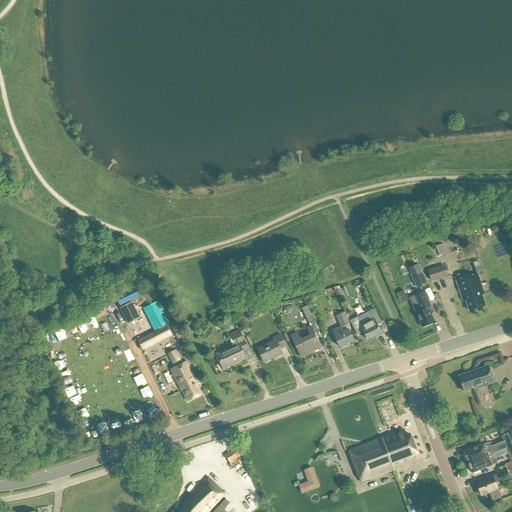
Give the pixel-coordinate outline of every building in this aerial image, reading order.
[(491,227),(494,234),(500,232),(498,225),(491,227)] [(497,259),(504,256),(501,249),(495,251),(497,259)] [(473,263),(476,274),(482,272),(482,271),(485,270),(482,260),(479,261),(478,261),(473,263)] [(429,271),(432,282),(448,276),(445,266),(437,269),(434,261),(422,265),(424,273),(429,271)] [(421,270),(412,274),(418,289),(428,284),(421,270)] [(465,300),(469,311),(485,306),(481,295),(484,294),(477,274),(456,281),(463,301),(465,300)] [(407,289),(399,291),(401,301),(409,300),(407,289)] [(416,313),(423,328),(434,323),(430,313),(433,311),(424,291),(409,298),(416,314),(416,313)] [(121,308),(124,313),(133,308),(130,303),(121,308)] [(310,327),(307,328),(310,336),(301,340),(297,333),(291,336),(301,358),(321,348),(313,332),(318,330),(319,332),(319,331),(307,306),(302,309),(310,327)] [(94,310),(98,319),(106,315),(102,307),(94,310)] [(370,321),(361,325),(357,318),(350,321),(357,335),(363,332),(367,340),(381,334),(376,324),(381,322),(375,309),(366,313),(370,321)] [(350,330),(348,324),(350,324),(345,312),(336,316),(341,328),(332,331),(340,348),(353,341),(348,331),(350,330)] [(78,332),(87,328),(84,319),(74,323),(78,332)] [(239,324),(237,319),(226,324),(229,329),(239,324)] [(186,336),(181,324),(172,328),(178,340),(186,336)] [(143,351),(171,336),(166,326),(138,340),(143,351)] [(246,359),(243,352),(248,349),(239,330),(231,334),(230,335),(235,346),(215,355),(222,370),(246,359)] [(275,340),(258,349),(256,346),(256,347),(264,363),(282,354),(280,350),(286,347),(286,348),(286,347),(280,335),(273,339),(274,338),(275,340)] [(175,351),(168,354),(175,368),(170,370),(181,391),(182,391),(188,401),(200,394),(192,378),(194,377),(186,362),(182,364),(175,351)] [(458,376),(463,392),(476,388),(476,389),(494,383),(489,366),(458,376)] [(382,413),(395,409),(392,400),(379,405),(382,413)] [(404,430),(382,439),(394,470),(419,460),(409,435),(406,436),(404,430)] [(511,432),(501,437),(506,448),(511,445),(511,432)] [(394,470),(382,439),(349,451),(360,482),(394,470)] [(464,453),(468,463),(492,453),(490,447),(486,449),(487,450),(485,450),(483,445),(464,453)] [(241,456),(235,448),(225,455),(230,463),(241,456)] [(492,453),(468,463),(472,473),(491,466),(497,464),(492,453)] [(320,487),(312,468),(304,471),(308,482),(298,486),(302,494),(320,487)] [(476,482),(481,496),(489,493),(493,501),(501,498),(497,489),(504,487),(499,474),(493,477),(492,475),(476,482)] [(179,511),(208,511),(225,494),(208,478),(195,491),(198,494),(194,498),(191,496),(183,504),(186,506),(179,511)] [(338,501),(339,498),(337,494),(333,493),(330,495),(329,499),(331,502),(335,503),(338,501)] [(143,497),(155,509),(158,506),(146,494),(143,497)]
